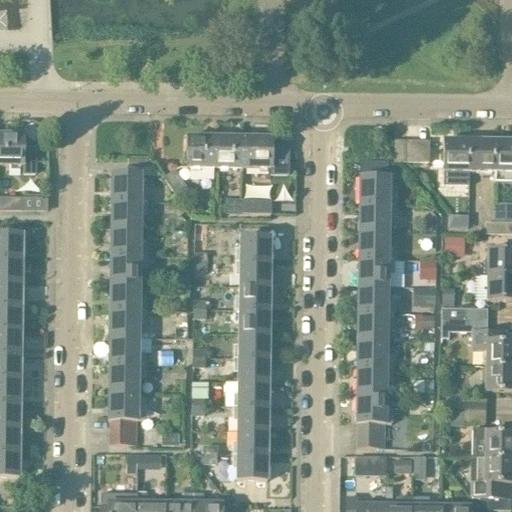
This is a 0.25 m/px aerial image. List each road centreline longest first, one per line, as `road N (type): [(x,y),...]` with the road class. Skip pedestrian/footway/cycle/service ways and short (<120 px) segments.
road 1 (residential): [(66,511),(73,107)]
road 2 (residential): [(316,511),(323,112)]
road 3 (residential): [(73,107),(271,112)]
road 4 (residential): [(323,112),(511,113)]
